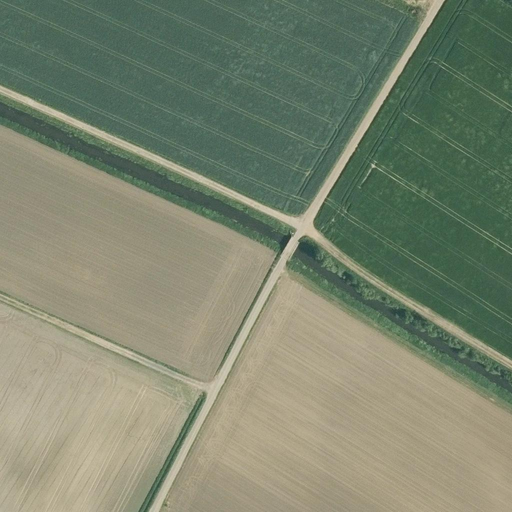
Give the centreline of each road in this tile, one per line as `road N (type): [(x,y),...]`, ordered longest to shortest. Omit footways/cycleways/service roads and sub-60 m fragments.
road 1 (unclassified): [(152,511),(282,260),(441,0)]
road 2 (track): [(301,227),(0,87)]
road 3 (track): [(301,227),(511,375)]
road 4 (track): [(219,381),(0,299)]
